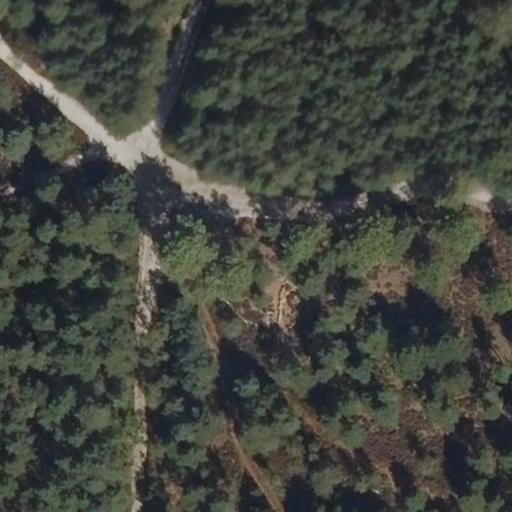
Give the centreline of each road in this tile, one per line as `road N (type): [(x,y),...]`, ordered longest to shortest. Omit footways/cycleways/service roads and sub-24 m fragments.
road 1 (track): [(279,511),(236,441),(207,304),(154,164)]
road 2 (track): [(154,164),(292,209),(443,189),(511,209)]
road 3 (track): [(154,164),(136,511)]
road 4 (track): [(154,164),(0,50)]
road 5 (track): [(205,0),(154,164)]
